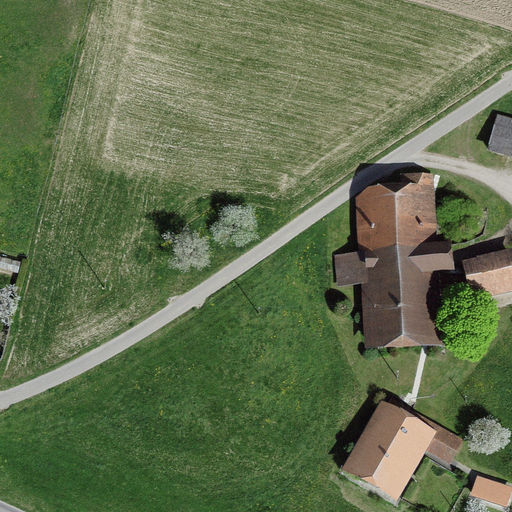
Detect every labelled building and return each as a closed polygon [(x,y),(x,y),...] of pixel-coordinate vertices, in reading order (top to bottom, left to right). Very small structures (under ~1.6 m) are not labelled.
[(511,123),(498,120),(489,151),(511,156),(511,123)] [(429,192),(368,195),(371,258),(341,259),(342,282),(373,281),(376,341),(429,339),(425,272),(450,271),(446,249),(424,250),(423,217),(431,216),(429,192)] [(511,257),(469,267),(475,294),(511,285),(511,257)] [(460,443),(393,404),(353,473),(390,494),(419,445),(449,463),(460,443)] [(510,491),(479,481),(474,496),(505,506),(510,491)]
